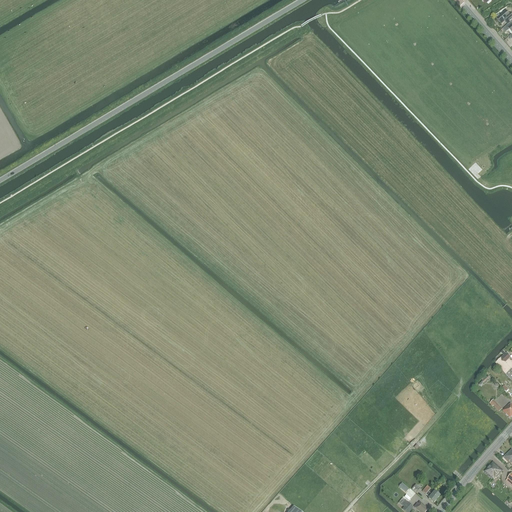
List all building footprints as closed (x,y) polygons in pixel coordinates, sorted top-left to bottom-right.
[(508,24),(511,21),(511,20),(511,16),(509,13),(509,14),(507,12),(498,20),(501,23),(504,20),(508,24)] [(511,32),(511,20),(511,21),(508,24),(503,28),(506,32),(509,29),(511,32)] [(501,358),(496,363),(511,381),(511,362),(509,359),(510,359),(510,356),(507,354),(505,354),(501,358)] [(499,412),(502,409),(493,400),(489,404),(492,407),(493,406),(499,412)] [(510,419),(511,417),(511,404),(511,403),(509,406),(508,405),(502,411),(510,419)] [(497,477),(503,471),(493,462),(488,468),(484,472),(493,480),(495,477),(496,478),(497,477)] [(416,493),(420,488),(416,485),(412,489),(416,493)] [(429,497),(428,499),(434,503),(440,496),(434,492),(431,495),(428,492),(431,489),(427,486),(422,492),(426,495),(429,497)] [(405,500),(401,505),(404,507),(402,509),(405,511),(409,511),(414,507),(408,502),(405,500)] [(420,502),(415,508),(419,511),(426,511),(428,510),(420,502)]
